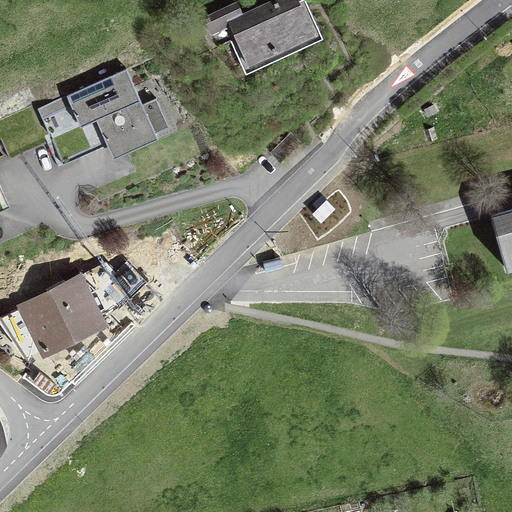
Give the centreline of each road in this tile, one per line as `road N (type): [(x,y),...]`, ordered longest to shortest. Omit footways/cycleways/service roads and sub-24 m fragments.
road 1 (residential): [(180,302),(385,91),(500,0)]
road 2 (residential): [(180,302),(355,339),(511,360)]
road 3 (residential): [(44,430),(180,302)]
